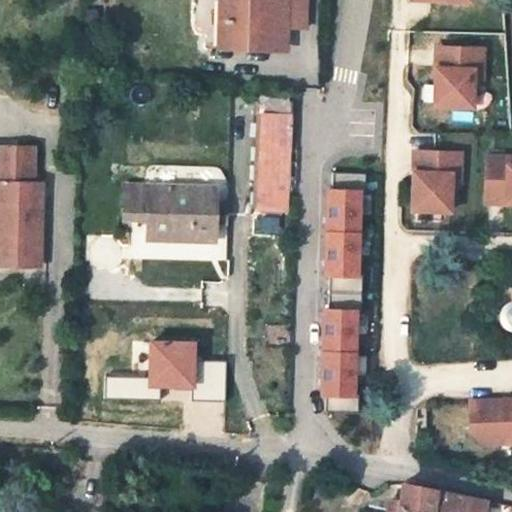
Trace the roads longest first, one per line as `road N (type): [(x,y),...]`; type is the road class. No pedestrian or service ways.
road 1 (residential): [(360,0),(346,76),(311,161),(304,448)]
road 2 (residential): [(0,430),(304,448)]
road 3 (residential): [(395,244),(396,43)]
road 4 (unknown): [(237,306),(252,445)]
road 5 (residential): [(395,381),(395,244)]
road 6 (unknown): [(105,290),(237,306)]
road 7 (residential): [(394,467),(511,491)]
